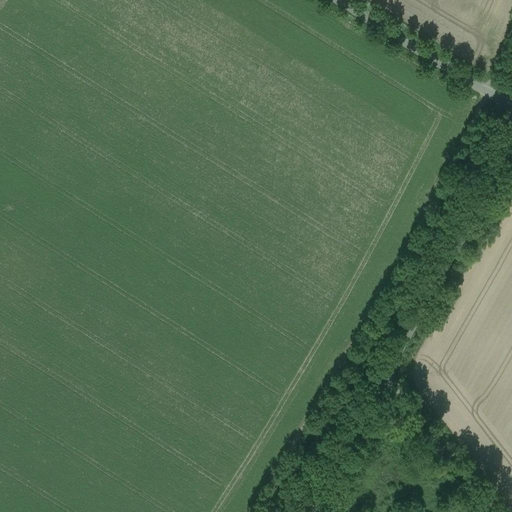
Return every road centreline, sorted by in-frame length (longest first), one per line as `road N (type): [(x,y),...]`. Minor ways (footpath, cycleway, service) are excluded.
road 1 (unclassified): [(385,372),(511,146)]
road 2 (unclassified): [(340,0),(511,102)]
road 3 (unclassified): [(495,511),(385,372)]
road 4 (unclassified): [(314,511),(385,372)]
